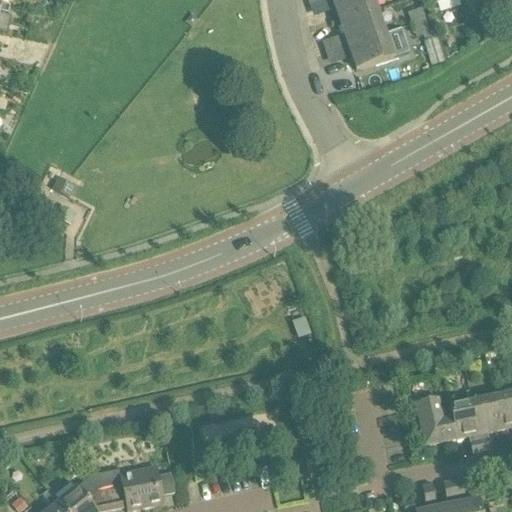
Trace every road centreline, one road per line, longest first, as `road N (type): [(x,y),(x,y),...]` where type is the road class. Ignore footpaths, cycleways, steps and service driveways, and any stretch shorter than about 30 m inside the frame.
road 1 (tertiary): [(0,320),(154,281),(297,218),(349,185)]
road 2 (residential): [(349,185),(300,85),(279,0)]
road 3 (tertiary): [(349,185),(511,95)]
road 4 (residential): [(360,490),(511,458)]
